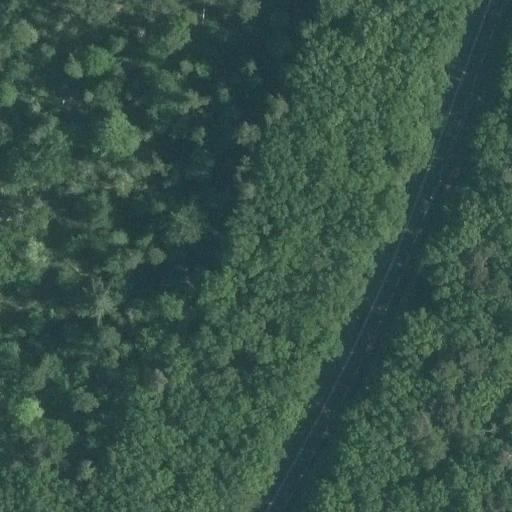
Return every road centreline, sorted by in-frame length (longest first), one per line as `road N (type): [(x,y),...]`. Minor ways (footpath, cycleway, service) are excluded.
road 1 (secondary): [(278,511),(333,415),(497,0)]
road 2 (track): [(263,108),(230,233),(0,350)]
